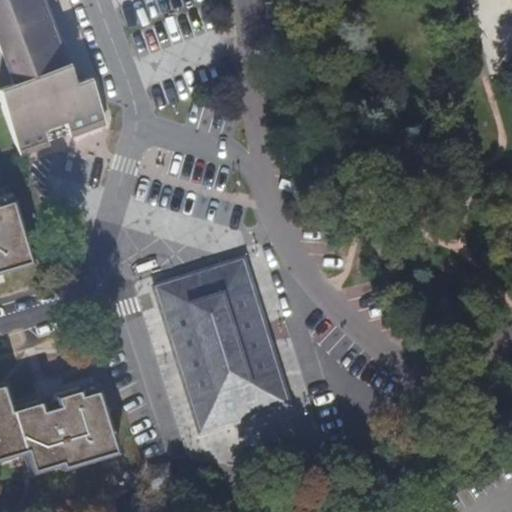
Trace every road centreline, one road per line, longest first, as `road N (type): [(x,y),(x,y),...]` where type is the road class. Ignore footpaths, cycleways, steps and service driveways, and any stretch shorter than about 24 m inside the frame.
road 1 (residential): [(280,231),(315,283),(372,342),(422,373),(456,376),(511,333)]
road 2 (residential): [(168,450),(121,302),(91,290)]
road 3 (residential): [(243,0),(260,171)]
road 4 (residential): [(135,134),(91,290)]
road 5 (residential): [(95,0),(132,92),(135,134)]
road 6 (residential): [(135,134),(260,171)]
